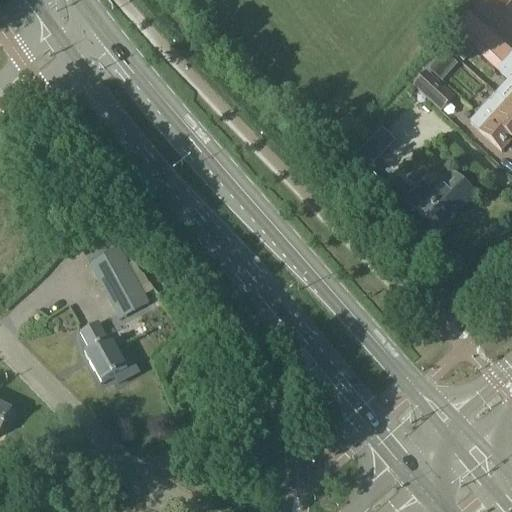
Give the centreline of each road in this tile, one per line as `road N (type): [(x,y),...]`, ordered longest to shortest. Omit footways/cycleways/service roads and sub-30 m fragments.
road 1 (secondary): [(33,0),(414,474)]
road 2 (secondary): [(453,440),(75,0)]
road 3 (unclassified): [(196,511),(130,468),(0,340)]
